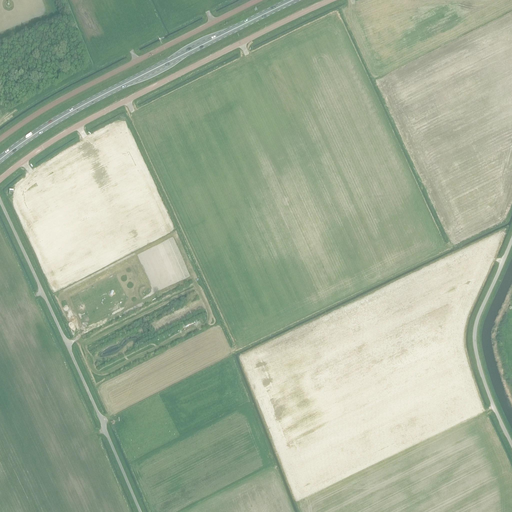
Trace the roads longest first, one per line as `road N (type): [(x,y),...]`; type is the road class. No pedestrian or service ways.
road 1 (unclassified): [(0,179),(77,126),(333,0)]
road 2 (primary): [(0,158),(75,108),(292,0)]
road 3 (unclassified): [(0,140),(80,88),(257,0)]
road 4 (unclassified): [(511,445),(474,343),(511,239)]
